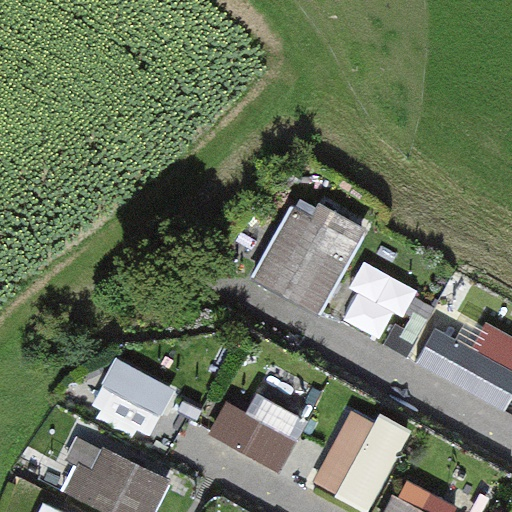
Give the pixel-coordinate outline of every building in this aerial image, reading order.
[(327,319),(374,238),(306,200),(260,281),(327,319)] [(422,362),(511,406),(511,405),(511,359),(441,324),(422,362)] [(98,408),(159,436),(181,390),(119,361),(98,408)] [(248,391),(227,442),(289,466),(309,415),(248,391)] [(346,407),(319,488),(383,509),(411,429),(346,407)] [(105,511),(161,511),(176,480),(93,445),(71,497),(105,511)] [(390,511),(463,511),(408,480),(390,511)]
